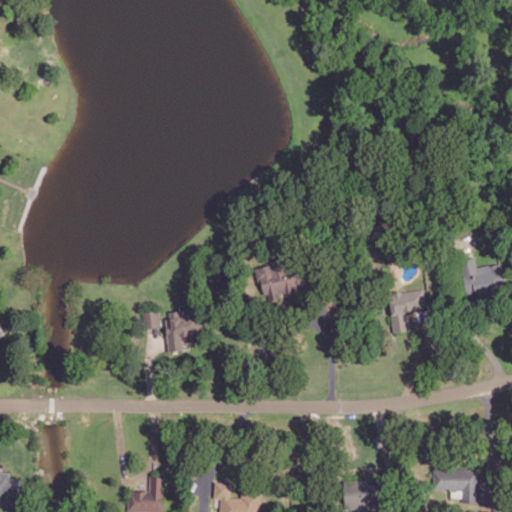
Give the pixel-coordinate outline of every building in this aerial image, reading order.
[(254,266),(257,280),(261,279),(264,291),(285,286),(286,291),(292,290),(284,256),(269,260),(269,263),(254,266)] [(460,259),(468,295),(506,286),(500,261),(477,266),(474,256),(460,259)] [(389,293),(394,331),(409,329),(406,309),(426,306),(423,288),(402,291),(400,289),(395,290),(393,292),(389,293)] [(143,311),(145,327),(160,325),(159,309),(143,311)] [(169,310),(170,318),(165,318),(169,349),(184,348),(182,334),(188,333),(187,327),(195,326),(194,315),(190,312),(180,313),(180,309),(169,310)] [(0,337),(8,328),(0,321),(0,337)] [(434,467),(434,487),(463,487),(463,500),(479,500),(479,467),(434,467)] [(0,510),(2,510),(2,504),(8,505),(8,509),(19,509),(19,477),(8,476),(8,471),(0,471),(0,510)] [(129,489),(128,509),(163,510),(164,475),(150,474),(150,490),(129,489)] [(344,479),(346,507),(385,504),(383,477),(344,479)] [(216,481),(215,495),(222,496),(220,511),(259,511),(261,489),(246,488),(246,492),(241,491),(241,496),(229,495),(230,482),(216,481)]
